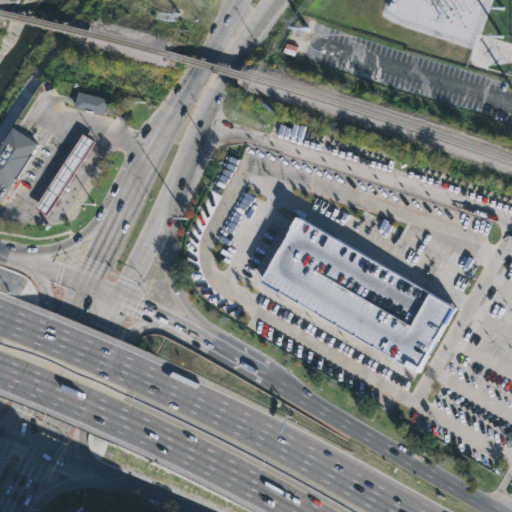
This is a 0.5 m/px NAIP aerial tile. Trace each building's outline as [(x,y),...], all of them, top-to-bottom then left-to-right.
[(416,16),(412,16),(412,0),(480,0),(480,17),(416,16)] [(107,110),(106,116),(75,108),(77,101),(79,91),(110,99),(107,110)] [(35,155),(31,162),(30,161),(19,180),(17,179),(10,190),(0,183),(0,149),(14,127),(40,143),(34,154),(35,155)] [(97,141),(48,215),(36,206),(85,133),(97,141)] [(301,216),(457,307),(420,371),(264,279),(301,216)] [(270,269),(268,238),(232,240),(234,271),(270,269)]
